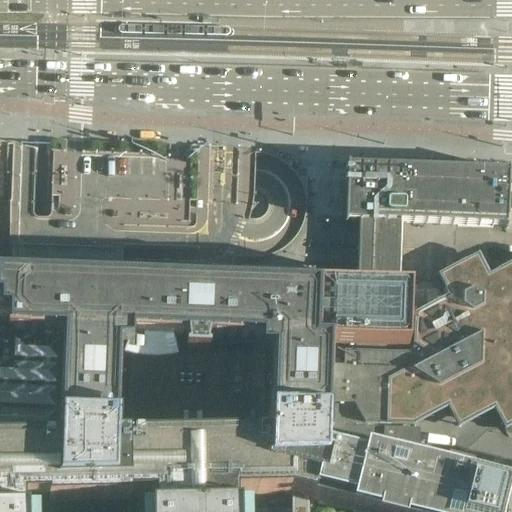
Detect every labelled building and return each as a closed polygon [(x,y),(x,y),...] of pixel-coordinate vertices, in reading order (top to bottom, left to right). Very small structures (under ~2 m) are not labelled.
[(66,153),(66,141),(55,141),(55,149),(53,149),(53,152),(66,153)] [(239,511),(240,511),(234,511),(234,496),(289,495),(305,499),(360,511),(502,511),(509,485),(389,456),(329,442),(330,413),(328,413),(330,366),(331,344),(407,346),(408,343),(404,343),(405,294),(409,294),(409,290),(398,290),(401,224),(506,228),(506,230),(507,230),(509,170),(508,170),(508,172),(348,166),(348,165),(347,165),(345,224),(346,224),(346,222),(360,223),(358,289),(104,280),(103,277),(103,276),(102,274),(101,272),(100,271),(98,270),(97,270),(94,269),(92,269),(90,270),(88,271),(87,272),(86,273),(85,275),(84,277),(84,279),(11,276),(11,287),(9,287),(8,286),(6,285),(4,284),(2,284),(0,284),(0,511),(239,511)] [(511,262),(500,269),(488,276),(478,256),(437,278),(427,283),(427,282),(415,288),(412,350),(412,351),(411,353),(410,353),(409,354),(408,354),(344,352),(344,367),(330,366),(328,413),(330,413),(329,442),(389,456),(390,426),(412,427),(447,409),(458,429),(493,410),(504,431),(511,426),(511,262)] [(511,511),(511,485),(509,485),(502,511),(511,511)] [(305,511),(305,499),(289,495),(289,511),(305,511)]
